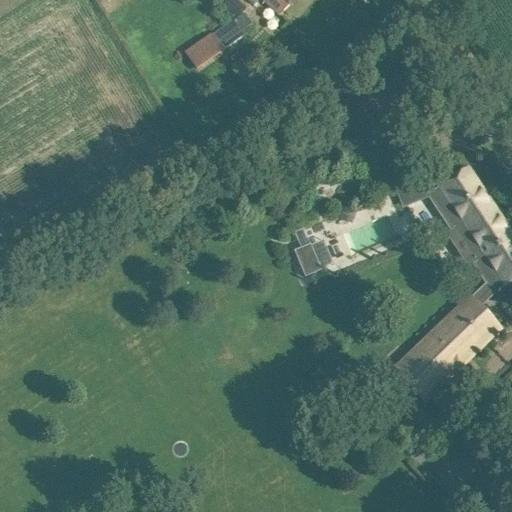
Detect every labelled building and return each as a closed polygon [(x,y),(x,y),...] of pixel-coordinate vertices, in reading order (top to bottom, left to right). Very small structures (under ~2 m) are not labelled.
[(295,0),(261,0),(279,17),(295,0)] [(245,37),(241,31),(251,25),(245,14),(211,37),(222,52),(245,37)] [(211,37),(188,52),(198,68),(222,52),(211,37)] [(483,284),(486,289),(492,298),(493,300),(497,297),(511,286),(511,236),(467,169),(451,180),(432,193),(425,182),(399,193),(406,209),(428,200),(435,197),(458,232),(452,236),(448,239),(470,273),(474,270),(483,284)] [(310,246),(301,249),(294,252),(305,278),(321,272),(320,271),(311,247),(310,246)] [(410,364),(405,359),(393,372),(424,403),(500,330),(482,312),(474,302),(410,364)]
